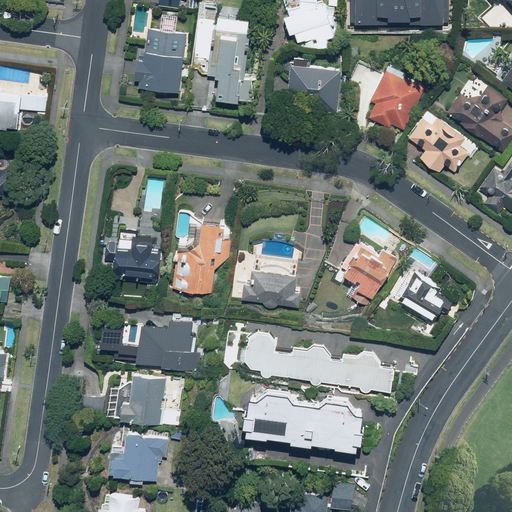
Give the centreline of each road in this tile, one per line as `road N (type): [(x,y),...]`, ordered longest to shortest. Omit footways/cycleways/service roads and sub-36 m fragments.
road 1 (residential): [(511,270),(357,165),(81,126)]
road 2 (residential): [(81,126),(38,452),(25,479),(0,488)]
road 3 (secondary): [(397,511),(428,424),(511,300)]
